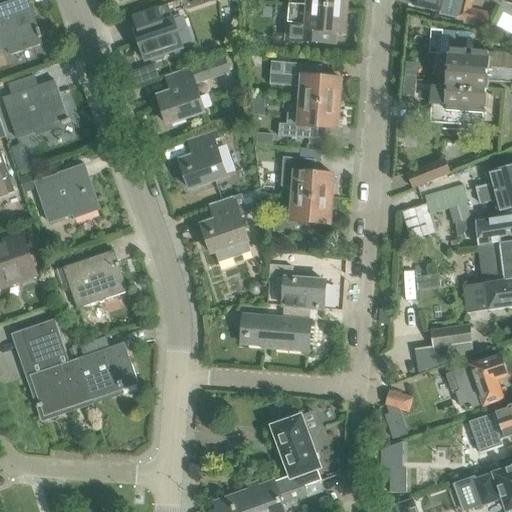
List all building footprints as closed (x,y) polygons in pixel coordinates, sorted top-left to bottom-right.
[(41,45),(39,39),(41,38),(27,0),(18,0),(0,6),(0,52),(8,50),(10,56),(41,45)] [(289,0),(289,6),(348,11),(348,0),(289,0)] [(454,19),(458,0),(415,0),(413,9),(454,19)] [(460,0),(456,19),(480,25),(487,26),(490,15),(471,10),(473,0),(460,0)] [(145,63),(183,50),(171,14),(176,12),(174,5),(168,7),(168,6),(143,15),(148,28),(135,33),(145,63)] [(346,34),(348,11),(289,6),(286,42),(332,45),(333,33),(346,34)] [(431,93),(429,106),(433,107),(431,125),(483,129),(485,110),(487,110),(489,81),(510,83),(511,70),(511,54),(490,53),(490,54),(474,52),(473,52),(474,34),(444,31),(442,55),(449,56),(448,57),(445,94),(431,93)] [(251,38),(245,38),(246,51),(256,50),(256,42),(251,38)] [(196,86),(230,75),(224,58),(164,79),(169,92),(157,96),(167,127),(205,114),(196,86)] [(301,87),(300,103),(340,105),(342,80),(315,78),(316,67),(272,64),(270,85),(301,87)] [(142,69),(131,73),(135,87),(147,83),(142,69)] [(405,75),(404,86),(416,87),(416,76),(405,75)] [(18,141),(71,123),(56,81),(3,99),(18,141)] [(404,86),(403,98),(415,98),(416,87),(404,86)] [(338,130),(340,105),(300,103),(299,116),(289,115),(288,126),(280,126),(279,137),(317,139),(317,129),(338,130)] [(239,114),(237,117),(239,125),(250,122),(247,111),(239,114)] [(189,191),(191,190),(226,178),(212,135),(187,143),(191,157),(179,161),(189,191)] [(259,135),(258,145),(273,146),(274,136),(259,135)] [(27,144),(11,150),(15,162),(17,161),(21,172),(32,168),(28,158),(31,157),(27,144)] [(0,198),(15,193),(0,152),(0,151),(0,198)] [(293,188),(292,199),(293,199),(333,202),(335,176),(307,174),(308,162),(284,160),(282,188),(293,188)] [(409,173),(414,189),(452,175),(446,160),(409,173)] [(60,176),(36,184),(50,224),(75,215),(77,218),(100,210),(99,207),(85,166),(60,175),(60,176)] [(511,168),(487,175),(490,186),(493,185),(496,195),(511,190),(511,168)] [(30,175),(19,179),(25,194),(35,190),(30,175)] [(465,206),(474,203),(469,185),(425,198),(427,205),(430,216),(450,210),(454,209),(465,206)] [(511,212),(511,190),(496,195),(493,185),(490,186),(490,187),(478,190),(481,204),(496,200),(500,216),(511,212)] [(212,256),(216,254),(219,266),(251,255),(247,243),(248,243),(241,221),(248,218),(241,198),(210,209),(214,221),(201,226),(212,256)] [(275,221),(274,233),(309,236),(310,224),(331,226),(333,202),(293,199),(291,223),(275,221)] [(267,200),(265,202),(265,208),(267,210),(273,210),(275,208),(275,202),(273,200),(267,200)] [(430,216),(427,205),(402,212),(411,242),(436,235),(430,216)] [(454,209),(450,210),(455,225),(470,221),(465,206),(454,209)] [(479,244),(479,248),(511,243),(511,219),(477,224),(479,244)] [(10,288),(38,278),(22,234),(3,241),(3,243),(0,244),(0,284),(8,282),(10,288)] [(38,234),(30,237),(36,254),(44,251),(38,234)] [(482,269),(484,286),(484,287),(511,282),(511,243),(479,248),(482,269)] [(78,311),(128,293),(114,252),(64,269),(64,271),(68,282),(78,311)] [(283,308),(284,309),(311,310),(324,311),(326,280),(292,277),(292,269),(271,267),(270,280),(285,282),(283,308)] [(64,271),(58,273),(62,284),(68,282),(64,271)] [(511,309),(511,282),(484,287),(484,286),(464,288),(467,316),(511,309)] [(251,285),(250,292),(255,297),(261,295),(262,288),(257,283),(251,285)] [(48,290),(45,294),(45,299),(49,303),(54,302),(58,298),(57,293),(54,290),(48,290)] [(310,323),(311,310),(284,309),(283,318),(247,316),(245,347),(273,349),(273,351),(309,354),(311,324),(310,323)] [(389,324),(390,309),(380,309),(379,324),(389,324)] [(55,321),(23,332),(37,374),(31,377),(45,418),(92,402),(78,361),(69,363),(55,321)] [(435,349),(428,350),(415,352),(418,375),(440,368),(439,361),(453,359),(451,346),(472,343),(469,327),(432,333),(435,349)] [(85,358),(78,361),(92,402),(123,392),(139,386),(125,344),(111,349),(107,339),(83,347),(81,347),(85,358)] [(474,356),(472,343),(451,346),(453,359),(474,356)] [(499,358),(471,368),(454,374),(460,391),(456,394),(461,408),(465,408),(466,411),(482,406),(483,408),(502,401),(495,382),(506,378),(499,358)] [(386,407),(409,414),(413,401),(390,394),(386,407)] [(511,408),(495,415),(491,417),(499,441),(504,439),(504,441),(510,439),(511,442),(511,441),(511,408)] [(291,478),(275,484),(280,495),(303,487),(320,481),(321,481),(317,471),(311,454),(323,450),(316,430),(308,433),(302,417),(273,427),(291,478)] [(511,511),(511,468),(494,475),(492,476),(476,481),(475,478),(456,485),(465,511),(466,511),(500,500),(502,499),(507,511),(511,510),(511,511)] [(407,469),(390,469),(390,494),(407,494),(407,469)] [(275,482),(213,504),(216,511),(285,511),(283,504),(306,496),(307,499),(324,493),(320,481),(303,487),(280,495),(275,484),(275,482)] [(417,511),(414,501),(386,511),(417,511)]
